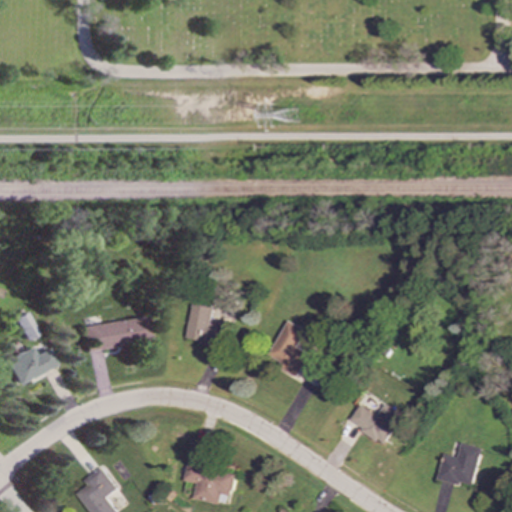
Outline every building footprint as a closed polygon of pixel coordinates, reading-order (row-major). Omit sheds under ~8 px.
[(223,345),(225,326),(210,324),(212,306),(190,304),(186,341),(223,345)] [(12,317),(24,340),(37,333),(24,310),(12,317)] [(147,339),(144,316),(81,325),(84,348),(147,339)] [(304,330),(285,321),(269,356),(282,362),(279,369),(297,377),(307,353),(296,348),(304,330)] [(15,385),(55,364),(46,347),(33,353),(29,346),(2,360),(15,385)] [(348,421),(382,444),(401,415),(383,403),(376,415),(359,404),(348,421)] [(472,487),(480,448),(459,443),(456,457),(443,454),(437,479),(472,487)] [(218,504),(220,494),(230,495),(234,473),(186,464),(183,481),(195,483),(192,499),(218,504)] [(116,511),(106,496),(117,489),(102,467),(83,480),(87,486),(77,493),(90,511),(116,511)]
